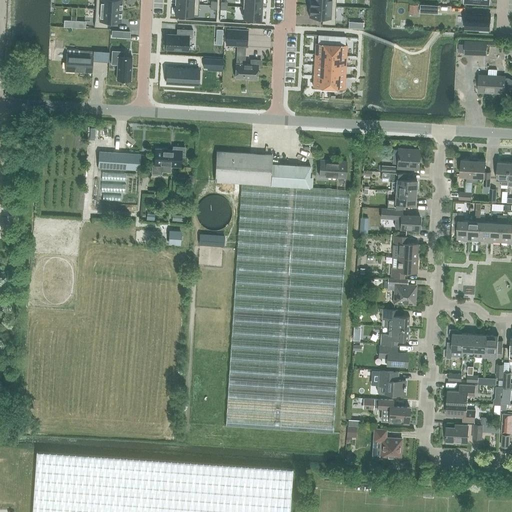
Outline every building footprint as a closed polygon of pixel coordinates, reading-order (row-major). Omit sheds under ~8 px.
[(95,0),(95,9),(121,10),(121,0),(95,0)] [(243,0),(243,7),(262,8),(262,0),(243,0)] [(199,5),(175,4),(174,14),(198,16),(199,5)] [(418,4),(410,4),(409,12),(418,12),(418,4)] [(421,4),(420,12),(438,13),(439,5),(421,4)] [(335,24),(336,6),(310,5),(309,15),(309,17),(322,17),(322,24),(335,24)] [(262,8),(243,7),(243,18),(262,19),(262,8)] [(121,10),(95,9),(94,27),(107,27),(108,21),(121,22),(121,10)] [(480,30),(480,31),(488,31),(488,30),(490,30),(491,15),(466,14),(465,29),(480,30)] [(167,34),(166,49),(188,50),(189,36),(192,36),(193,29),(177,28),(176,34),(167,34)] [(227,29),(226,45),(237,46),(246,46),(247,30),(227,29)] [(318,43),(331,44),(345,44),(346,36),(318,35),(318,43)] [(55,40),(54,55),(67,55),(66,71),(80,72),(80,70),(92,71),(93,61),(93,56),(93,51),(93,50),(83,50),(63,48),(63,41),(55,40)] [(465,45),(459,45),(458,53),(464,53),(464,54),(486,55),(487,42),(465,41),(465,42),(465,45)] [(315,54),(331,55),(331,44),(318,43),(316,43),(315,54)] [(331,44),(331,55),(346,56),(347,44),(345,44),(331,44)] [(237,46),(235,77),(256,78),(257,66),(260,66),(261,60),(250,60),(250,64),(245,64),(246,46),(237,46)] [(111,50),(110,64),(117,65),(116,80),(130,80),(131,56),(123,56),(123,51),(111,50)] [(314,65),(330,66),(331,55),(315,54),(314,65)] [(331,55),(330,66),(346,66),(346,56),(331,55)] [(204,58),(203,67),(223,68),(223,59),(204,58)] [(314,76),(329,77),(330,66),(314,65),(314,76)] [(330,66),(329,77),(345,78),(346,66),(330,66)] [(167,67),(166,83),(194,85),(195,69),(199,69),(167,67)] [(490,90),(490,92),(504,93),(505,91),(507,91),(511,94),(511,80),(509,78),(505,78),(505,76),(496,75),(496,69),(487,69),(487,75),(480,74),(479,90),(490,90)] [(329,88),(329,77),(314,76),(313,87),(329,88)] [(345,78),(329,77),(329,88),(344,89),(345,78)] [(156,149),(155,166),(181,167),(182,156),(185,156),(185,147),(174,146),(173,150),(156,149)] [(419,150),(399,149),(397,168),(417,169),(419,150)] [(99,151),(98,168),(140,170),(140,158),(140,154),(99,151)] [(217,183),(241,183),(226,427),(334,434),(349,190),(309,187),(309,181),(310,166),(272,164),(273,155),(219,152),(217,183)] [(461,165),(460,176),(467,176),(467,182),(472,182),(473,160),(462,159),(461,165)] [(320,177),(346,178),(347,162),(321,160),(320,177)] [(473,160),(472,182),(477,182),(478,177),(484,178),(483,185),(489,186),(490,172),(485,172),(486,161),(473,160)] [(501,184),(508,185),(509,162),(497,161),(497,168),(496,180),(501,180),(501,184)] [(396,181),(396,191),(415,192),(416,189),(418,189),(418,183),(416,182),(416,180),(417,180),(405,179),(405,173),(395,172),(382,171),(381,177),(389,178),(388,181),(396,181)] [(415,192),(396,191),(395,200),(387,199),(387,208),(403,209),(404,203),(415,204),(415,203),(415,192)] [(229,213),(229,212),(229,210),(228,206),(226,203),(225,201),(222,199),(220,198),(217,196),(214,196),(211,196),(207,197),(204,198),(201,200),(199,202),(197,206),(196,209),(196,212),(196,215),(196,218),(198,221),(200,224),(203,226),(205,227),(208,229),(211,229),(215,229),(218,228),(221,227),(224,224),(226,222),(228,219),(229,217),(229,213)] [(400,229),(419,230),(420,216),(402,215),(402,210),(381,209),(381,218),(395,219),(394,227),(396,228),(400,229)] [(479,240),(481,215),(481,209),(477,209),(476,214),(476,221),(470,220),(468,241),(472,241),(472,240),(479,240)] [(185,222),(186,214),(181,213),(181,215),(172,214),(172,222),(185,222)] [(464,241),(468,241),(470,220),(463,220),(464,213),(459,213),(458,226),(457,239),(464,240),(464,241)] [(486,242),(490,242),(491,222),(485,222),(485,215),(481,215),(479,240),(486,241),(486,242)] [(493,241),(501,242),(503,216),(498,216),(497,222),(491,222),(490,242),(493,243),(493,241)] [(503,216),(501,242),(508,242),(508,244),(511,243),(511,223),(507,223),(507,216),(503,216)] [(369,219),(361,218),(360,233),(368,234),(369,219)] [(182,233),(170,233),(169,243),(181,243),(182,233)] [(393,245),(392,257),(397,257),(417,258),(418,244),(406,243),(406,237),(394,236),(393,245)] [(392,268),(391,277),(404,277),(404,272),(416,272),(417,258),(397,257),(397,269),(392,268)] [(388,278),(388,284),(387,289),(395,290),(394,302),(414,304),(416,286),(407,285),(401,285),(402,279),(388,278)] [(384,319),(384,326),(409,328),(410,316),(401,315),(399,315),(399,309),(396,309),(383,308),(382,319),(384,319)] [(409,328),(384,326),(383,327),(388,327),(388,334),(381,333),(381,338),(380,344),(393,345),(394,339),(408,340),(409,328)] [(452,350),(463,351),(464,333),(459,333),(459,331),(457,330),(450,329),(449,338),(452,338),(452,342),(448,342),(447,342),(446,358),(451,358),(452,350)] [(463,351),(474,352),(475,334),(464,333),(463,351)] [(474,357),(485,358),(486,334),(475,334),(474,352),(474,357)] [(486,334),(485,358),(497,358),(497,353),(502,353),(503,341),(502,341),(498,341),(498,335),(486,334)] [(394,345),(380,344),(379,357),(387,357),(387,364),(406,366),(407,352),(393,351),(394,345)] [(380,370),(379,385),(377,385),(377,390),(377,392),(378,393),(380,394),(384,394),(384,393),(405,394),(406,380),(393,379),(394,371),(380,370)] [(504,372),(503,388),(508,388),(511,388),(511,386),(511,383),(511,373),(504,372)] [(448,390),(448,402),(467,403),(468,395),(474,395),(475,386),(460,384),(459,390),(448,390)] [(494,399),(493,404),(501,404),(501,398),(501,392),(502,392),(502,386),(496,386),(495,398),(494,399)] [(388,422),(408,424),(409,408),(392,407),(393,401),(378,400),(377,409),(389,410),(388,422)] [(364,410),(374,410),(374,401),(364,401),(364,410)] [(467,403),(448,402),(447,414),(463,415),(463,421),(474,422),(475,410),(467,409),(467,403)] [(502,413),(502,424),(511,424),(511,413),(503,413),(502,413)] [(474,426),(473,438),(481,439),(482,425),(474,424),(474,426)] [(501,434),(502,434),(510,434),(511,434),(511,424),(502,424),(501,434)] [(446,440),(467,442),(468,426),(459,425),(459,428),(447,427),(446,440)] [(348,426),(347,437),(357,437),(358,426),(349,426),(348,426)] [(401,458),(402,439),(386,438),(387,430),(375,429),(374,441),(382,441),(381,457),(401,458)] [(510,434),(502,434),(501,446),(509,446),(510,434)] [(288,511),(292,470),(36,453),(31,511),(288,511)]
